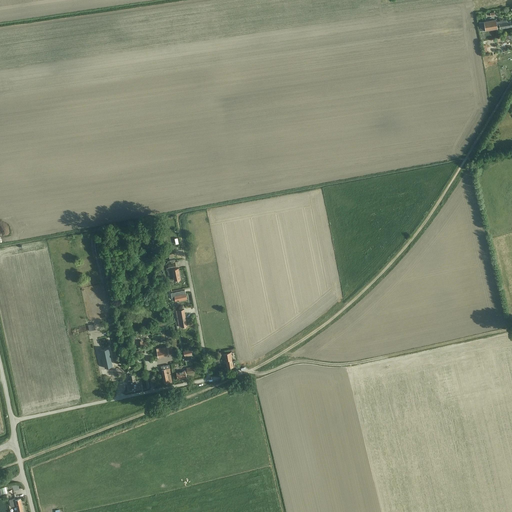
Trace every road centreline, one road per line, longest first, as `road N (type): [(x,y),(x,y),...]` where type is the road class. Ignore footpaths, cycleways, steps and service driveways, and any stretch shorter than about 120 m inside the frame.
road 1 (track): [(247,372),(264,375),(297,361),(344,366),(511,328)]
road 2 (unclassified): [(12,422),(210,380)]
road 3 (residential): [(210,380),(186,258)]
